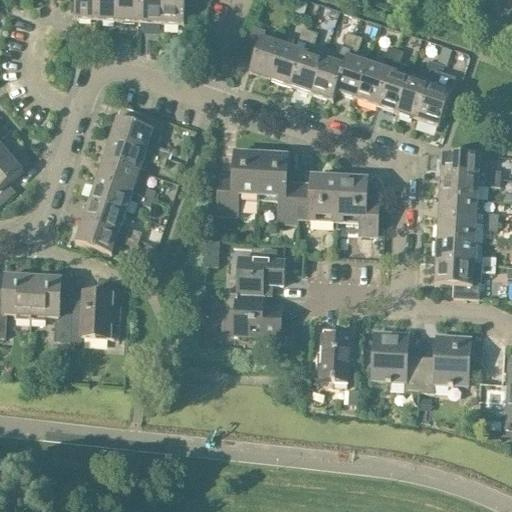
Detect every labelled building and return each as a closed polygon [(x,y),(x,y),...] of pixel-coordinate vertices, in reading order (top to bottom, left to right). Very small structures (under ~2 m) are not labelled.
[(97,24),(98,0),(75,0),(74,23),(97,24)] [(119,25),(120,0),(98,0),(97,24),(119,25)] [(141,27),(142,0),(120,0),(119,25),(141,27)] [(162,28),(163,0),(142,0),(141,27),(162,28)] [(198,0),(163,0),(162,28),(183,29),(185,10),(197,11),(198,0)] [(270,85),(282,48),(263,41),(266,32),(253,28),(244,55),(255,59),(249,78),(270,85)] [(306,47),(310,34),(303,32),(299,45),(306,47)] [(314,50),(318,37),(310,34),(306,47),(314,50)] [(335,97),(345,69),(344,68),(347,60),(349,52),(354,39),(347,37),(340,57),(326,52),(323,61),(311,99),(333,106),(336,97),(335,97)] [(356,55),(361,42),(354,39),(349,52),(356,55)] [(291,92),(304,55),(282,48),(270,85),(291,92)] [(391,66),(395,53),(388,51),(384,64),(391,66)] [(444,69),(449,53),(442,51),(437,66),(444,69)] [(396,118),(408,80),(411,72),(398,68),(403,55),(395,53),(391,66),(388,73),(376,111),(396,118)] [(311,99),(323,61),(304,55),(291,92),(311,99)] [(356,104),(369,67),(347,60),(344,68),(345,69),(335,97),(336,97),(356,104)] [(432,80),(437,67),(430,65),(425,78),(432,80)] [(376,111),(388,73),(369,67),(356,104),(376,111)] [(438,132),(455,82),(442,77),(444,69),(437,67),(432,80),(430,87),(417,125),(438,132)] [(417,125),(430,87),(408,80),(396,118),(417,125)] [(116,122),(110,143),(147,155),(154,158),(167,162),(169,155),(157,151),(161,138),(160,135),(163,125),(139,116),(135,128),(116,122)] [(140,176),(147,155),(110,143),(103,163),(140,176)] [(259,205),(261,158),(234,156),(233,179),(219,178),(217,219),(237,220),(238,207),(241,204),(259,205)] [(7,188),(22,174),(7,157),(0,163),(0,210),(15,197),(7,188)] [(164,169),(167,162),(154,158),(151,165),(164,169)] [(297,228),(299,188),(286,187),(288,159),(261,158),(259,205),(276,206),(279,209),(278,227),(297,228)] [(479,174),(480,160),(441,158),(440,180),(500,183),(500,175),(479,174)] [(133,196),(140,176),(103,163),(96,184),(133,196)] [(477,204),(478,190),(499,191),(500,183),(440,180),(439,201),(477,204)] [(336,226),(339,182),(311,181),(311,188),(299,188),(297,228),(298,228),(298,222),(309,223),(309,225),(336,226)] [(376,240),(378,205),(366,204),(367,184),(339,182),(336,226),(360,228),(359,239),(376,240)] [(127,217),(133,196),(96,184),(89,204),(127,217)] [(153,203),(155,196),(142,192),(140,199),(153,203)] [(511,196),(503,196),(503,204),(511,204),(511,196)] [(150,210),(153,203),(140,199),(137,206),(150,210)] [(476,226),(477,204),(439,201),(437,223),(476,226)] [(120,238),(127,217),(89,204),(82,225),(120,238)] [(497,227),(498,219),(484,218),(484,226),(497,227)] [(475,247),(476,226),(437,223),(436,244),(475,247)] [(113,259),(120,238),(82,225),(75,247),(113,259)] [(497,234),(497,227),(484,226),(483,233),(497,234)] [(473,269),(475,247),(436,244),(435,266),(473,269)] [(239,262),(237,298),(259,300),(263,300),(264,288),(283,289),(285,265),(275,264),(275,253),(262,253),(261,264),(239,262)] [(495,270),(495,262),(482,261),(482,269),(495,270)] [(479,303),(480,276),(494,277),(495,270),(482,269),(473,269),(435,266),(434,288),(453,290),(452,301),(479,303)] [(31,321),(33,281),(6,279),(4,301),(0,300),(0,342),(6,342),(7,319),(31,321)] [(69,346),(72,305),(60,304),(62,283),(33,281),(31,321),(55,322),(54,345),(69,346)] [(119,344),(120,319),(111,318),(112,298),(85,297),(84,306),(72,305),(69,346),(82,347),(83,342),(119,344)] [(280,341),(282,313),(258,312),(259,300),(237,298),(224,298),(223,314),(235,315),(234,338),(280,341)] [(353,368),(354,354),(349,353),(350,335),(323,334),(321,357),(316,356),(315,372),(320,372),(320,381),(332,382),(331,386),(335,387),(335,386),(347,387),(348,368),(353,368)] [(202,335),(202,345),(211,346),(212,340),(207,335),(202,335)] [(419,397),(421,365),(407,364),(408,339),(374,337),(372,384),(386,385),(386,387),(391,387),(391,386),(404,386),(403,396),(419,397)] [(467,390),(470,343),(437,341),(436,366),(421,365),(419,397),(434,398),(435,389),(448,389),(448,391),(453,391),(453,389),(467,390)] [(511,369),(509,369),(508,389),(480,387),(478,414),(483,415),(506,417),(505,433),(511,433),(511,369)] [(420,401),(419,412),(429,412),(430,401),(420,401)]
